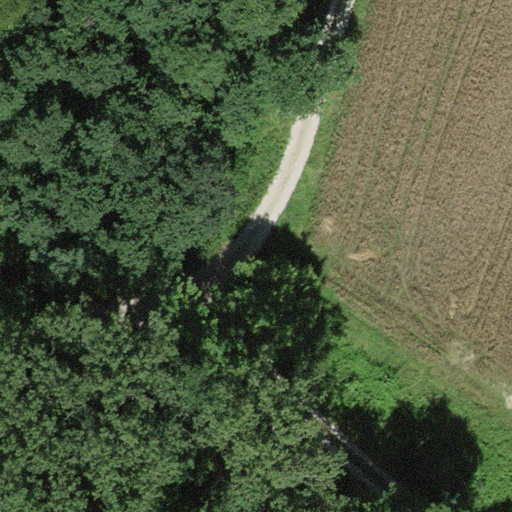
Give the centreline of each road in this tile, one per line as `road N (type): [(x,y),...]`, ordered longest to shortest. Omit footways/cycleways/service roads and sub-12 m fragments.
road 1 (track): [(343,0),(297,141),(253,231),(200,288)]
road 2 (track): [(415,511),(200,288)]
road 3 (track): [(200,288),(0,356)]
